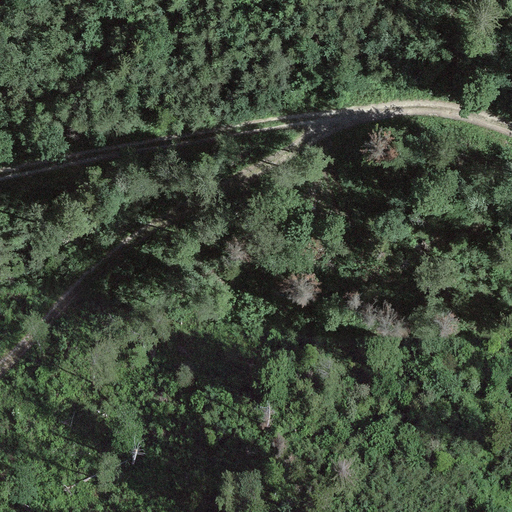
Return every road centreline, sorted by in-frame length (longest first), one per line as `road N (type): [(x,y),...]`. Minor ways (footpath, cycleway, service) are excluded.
road 1 (track): [(511,128),(427,108),(152,141),(0,176)]
road 2 (track): [(326,120),(127,244),(0,370)]
